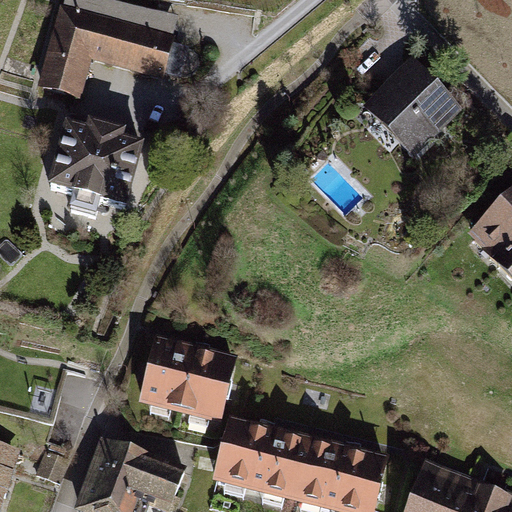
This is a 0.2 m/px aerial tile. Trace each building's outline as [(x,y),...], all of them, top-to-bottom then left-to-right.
[(180,28),(82,0),(64,0),(38,93),(82,105),(93,65),(164,85),(180,28)] [(407,62),(358,110),(409,163),(459,115),(407,62)] [(87,135),(67,130),(49,199),(75,206),(70,220),(97,229),(101,214),(128,221),(146,151),(125,145),(127,139),(88,128),(87,135)] [(511,199),(470,245),(511,285),(511,199)] [(238,367),(158,345),(141,407),(221,429),(238,367)] [(288,511),(293,511),(310,444),(229,425),(214,493),(288,511)] [(378,511),(390,463),(310,444),(293,511),(378,511)] [(175,511),(189,476),(103,445),(78,511),(141,511),(142,511),(143,511),(175,511)] [(0,511),(10,511),(27,454),(0,446),(0,511)] [(71,462),(46,452),(36,482),(61,488),(71,462)] [(511,511),(511,498),(426,466),(411,511),(511,511)]
